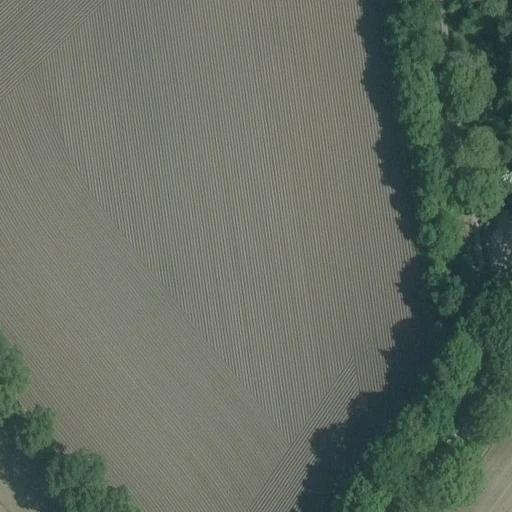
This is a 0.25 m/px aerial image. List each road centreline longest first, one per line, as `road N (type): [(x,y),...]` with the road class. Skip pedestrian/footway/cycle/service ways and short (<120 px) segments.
road 1 (track): [(497,385),(479,339),(425,0)]
road 2 (unclassified): [(405,511),(511,364)]
